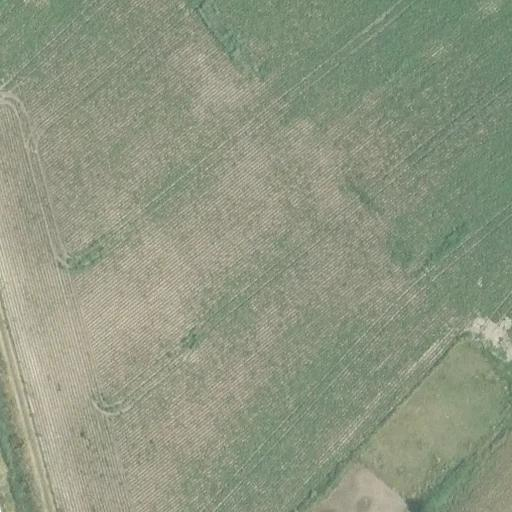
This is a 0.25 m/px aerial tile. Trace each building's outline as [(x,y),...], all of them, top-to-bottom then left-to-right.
[(219,45),(206,57),(217,69),(230,57),(219,45)] [(179,321),(165,333),(175,344),(189,333),(179,321)] [(175,365),(184,374),(198,361),(188,352),(175,365)] [(159,373),(133,394),(142,404),(168,384),(159,373)] [(174,509),(176,511),(189,511),(197,505),(188,495),(174,509)]
